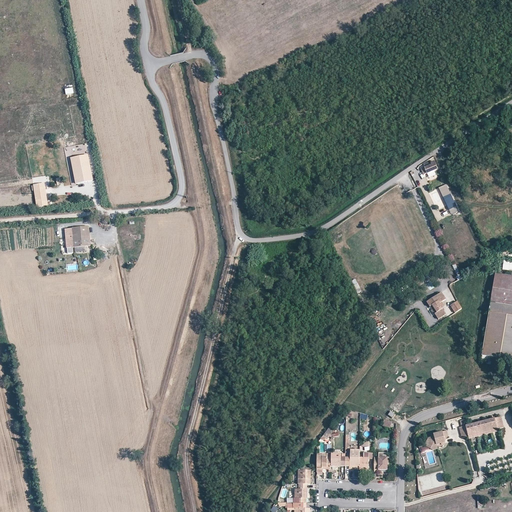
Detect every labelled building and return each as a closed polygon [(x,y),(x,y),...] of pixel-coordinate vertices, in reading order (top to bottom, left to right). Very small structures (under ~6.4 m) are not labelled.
[(88,155),(71,158),(76,183),(93,180),(88,155)] [(425,168),(427,173),(438,169),(434,161),(431,163),(431,161),(424,164),(426,167),(425,168)] [(42,182),(31,184),(32,191),(43,189),(42,182)] [(443,197),(451,194),(446,184),(439,188),(443,197)] [(451,194),(443,197),(449,210),(456,206),(451,194)] [(90,250),(88,227),(65,229),(67,252),(90,250)] [(511,272),(511,262),(504,262),(503,271),(511,272)] [(491,358),(511,360),(511,276),(496,274),(482,361),(491,362),(491,358)] [(356,278),(352,280),(357,293),(361,291),(356,278)] [(441,303),(446,300),(441,293),(427,303),(430,308),(432,306),(437,313),(435,315),(438,320),(446,315),(442,310),(443,310),(441,307),(439,304),(441,303)] [(461,309),(457,302),(450,306),(455,313),(461,309)] [(504,428),(501,417),(495,419),(498,430),(504,428)] [(469,437),(498,430),(495,419),(466,426),(469,437)] [(466,426),(464,420),(460,421),(462,427),(460,428),(463,439),(469,437),(466,426)] [(469,440),(498,432),(498,430),(469,437),(469,440)] [(445,444),(446,443),(446,441),(443,432),(434,435),(435,437),(430,438),(428,441),(429,445),(432,447),(431,449),(434,450),(439,449),(438,447),(438,445),(442,444),(442,445),(445,444)] [(363,457),(359,457),(359,467),(359,470),(368,470),(368,460),(368,453),(363,453),(363,457)] [(331,454),(331,456),(331,467),(340,467),(340,454),(331,454)] [(350,454),(350,458),(350,467),(359,467),(359,457),(359,454),(350,454)] [(331,467),(331,456),(322,456),(317,456),(317,469),(322,469),(322,470),(331,470),(331,467)] [(382,458),(374,458),(374,471),(378,471),(378,473),(387,473),(387,471),(387,458),(384,458),(384,456),(382,456),(382,458)] [(147,460),(139,461),(140,476),(148,475),(147,460)] [(311,471),(298,470),(298,473),(298,485),(306,485),(310,485),(311,471)] [(306,485),(298,485),(298,490),(295,490),(294,498),(306,499),(307,499),(307,489),(306,489),(306,485)] [(293,503),(288,503),(288,508),(295,508),(295,510),(294,511),(310,511),(310,508),(306,508),(306,504),(293,503)]
